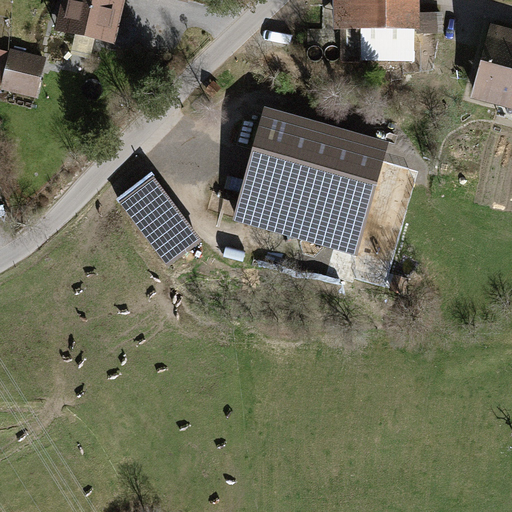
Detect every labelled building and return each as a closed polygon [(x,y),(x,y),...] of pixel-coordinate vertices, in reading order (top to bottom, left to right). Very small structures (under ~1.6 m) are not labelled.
[(68,0),(62,33),(112,44),(121,0),(68,0)] [(331,0),(332,32),(418,29),(416,0),(331,0)] [(511,32),(490,26),(468,98),(511,111),(511,32)] [(8,55),(0,54),(0,85),(3,86),(2,90),(32,96),(39,58),(8,52),(8,55)] [(263,113),(233,223),(354,255),(384,146),(263,113)] [(122,204),(163,266),(196,244),(154,182),(122,204)]
